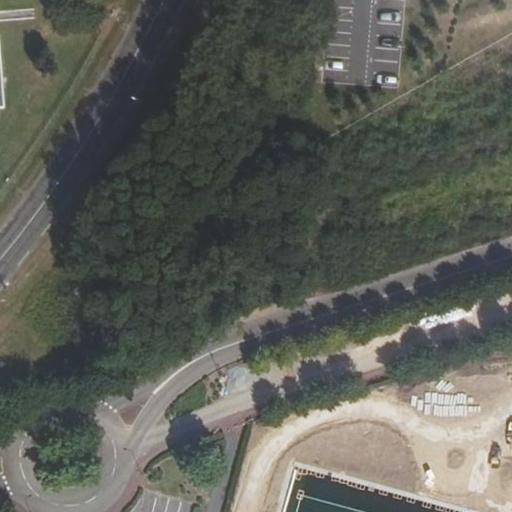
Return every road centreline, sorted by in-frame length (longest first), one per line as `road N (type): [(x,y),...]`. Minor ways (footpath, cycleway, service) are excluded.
road 1 (unclassified): [(180,369),(225,347),(511,256)]
road 2 (secondary): [(0,255),(106,106),(163,0)]
road 3 (unclassified): [(116,474),(180,369)]
